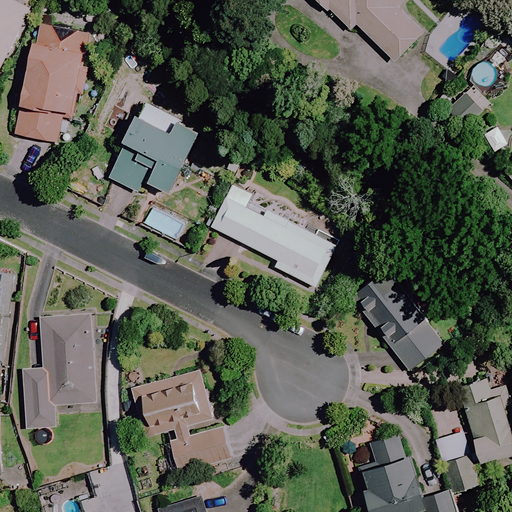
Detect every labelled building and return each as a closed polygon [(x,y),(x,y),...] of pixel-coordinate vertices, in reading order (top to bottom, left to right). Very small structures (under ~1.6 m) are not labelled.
[(0,0),(0,68),(29,9),(10,0),(0,0)] [(396,7),(403,0),(316,0),(350,32),(356,25),(395,63),(423,33),(396,7)] [(92,32),(40,20),(15,134),(59,144),(62,131),(69,132),(92,32)] [(489,120),(462,93),(446,110),(473,136),(489,120)] [(203,129),(146,102),(109,179),(139,193),(145,181),(172,194),(203,129)] [(251,193),(234,184),(212,228),(278,260),(274,267),(316,287),(338,244),(268,210),(265,217),(244,207),(251,193)] [(0,364),(10,274),(0,273),(0,364)] [(382,275),(349,303),(409,371),(441,342),(382,275)] [(92,313),(53,314),(53,328),(43,328),(44,368),(25,369),(26,429),(55,428),(55,405),(94,404),(92,313)] [(211,412),(200,371),(140,386),(150,427),(211,412)] [(493,388),(487,371),(454,381),(479,461),(511,451),(511,394),(508,383),(493,388)] [(0,475),(8,475),(5,411),(0,411),(0,475)] [(231,459),(222,426),(170,439),(179,472),(231,459)] [(464,429),(437,437),(454,492),(481,484),(464,429)] [(406,457),(399,435),(368,444),(374,462),(358,467),(371,511),(416,511),(421,511),(457,511),(451,489),(427,496),(414,455),(406,457)]
